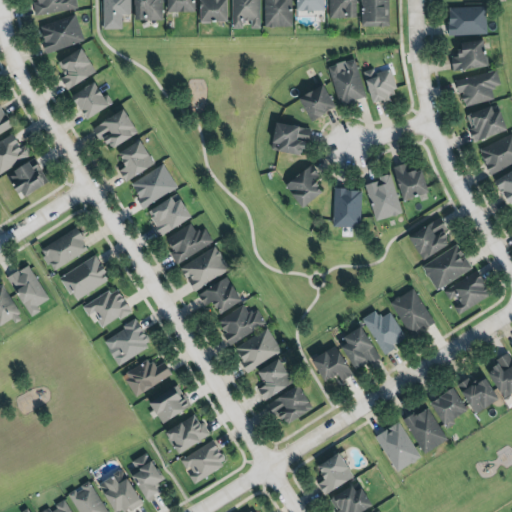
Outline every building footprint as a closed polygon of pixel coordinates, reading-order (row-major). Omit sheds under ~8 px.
[(33,4),(35,18),(78,10),(76,0),(36,0),(37,3),(33,4)] [(101,0),(101,30),(121,30),(121,15),(129,15),(129,0),(101,0)] [(131,0),(132,21),(161,21),(160,0),(131,0)] [(168,0),(195,0),(196,9),(198,9),(198,11),(196,11),(196,14),(185,15),(179,14),(172,14),(168,15),(168,0)] [(200,0),(228,0),(228,24),(201,25),(200,0)] [(232,0),(260,0),(261,30),(251,30),(251,22),(242,22),(242,30),(233,30),(232,0)] [(264,0),(292,0),(292,28),(277,28),(273,30),(270,28),(265,28),(264,0)] [(293,0),(293,12),(321,12),(321,0),(293,0)] [(354,0),(327,0),(327,18),(354,19),(354,0)] [(389,27),(389,0),(361,0),(362,12),(362,28),(380,28),(383,29),(384,28),(385,27),(389,27)] [(486,35),(486,8),(449,9),(449,21),(448,32),(448,37),(486,35)] [(40,28),(45,42),(42,44),(46,56),(85,42),(75,15),(40,28)] [(462,46),(483,43),(489,67),(487,69),(470,73),(453,74),(452,66),(451,59),(457,58),(457,53),(462,53),(462,46)] [(58,64),(82,49),(98,74),(75,88),(68,92),(61,80),(68,76),(67,72),(65,71),(63,71),(58,64)] [(328,69),(339,105),(342,104),(343,108),(356,104),(355,101),(366,98),(354,61),(346,64),(348,72),(340,74),(337,66),(328,69)] [(374,106),(367,83),(363,73),(373,69),(375,75),(391,70),(397,90),(394,91),(395,97),(389,99),(390,103),(385,105),(384,103),(380,105),(374,106)] [(499,85),(496,70),(454,80),(461,107),(494,99),(491,87),(499,85)] [(87,123),(110,109),(109,107),(113,104),(108,96),(102,99),(94,86),(73,99),(87,123)] [(300,101),(313,124),(327,116),(326,115),(335,109),(323,88),(300,101)] [(473,141),(505,130),(496,104),(464,115),(473,141)] [(0,106),(5,115),(7,116),(14,127),(12,128),(12,129),(0,136),(0,106)] [(135,132),(121,109),(92,127),(106,150),(135,132)] [(301,156),(306,128),(273,122),(268,150),(301,156)] [(479,150),(511,133),(511,166),(490,178),(486,173),(482,162),(479,150)] [(0,142),(13,134),(21,146),(25,146),(26,148),(28,148),(30,151),(30,153),(31,155),(29,156),(30,158),(0,175),(0,142)] [(117,155),(140,141),(155,166),(127,183),(120,172),(125,170),(117,155)] [(20,198),(46,180),(30,157),(4,176),(20,198)] [(394,168),(407,164),(410,172),(415,170),(416,173),(422,171),(429,192),(405,201),(394,168)] [(311,179),(317,176),(310,165),(283,182),(297,207),(320,194),(311,179)] [(132,185),(163,166),(178,189),(143,211),(137,199),(139,198),(137,195),(132,185)] [(511,199),(511,169),(492,179),(503,203),(511,199)] [(402,213),(398,215),(396,217),(395,218),(393,217),(377,222),(365,186),(371,186),(377,184),(379,187),(382,186),(379,179),(384,179),(388,177),(389,179),(391,176),(402,213)] [(335,189),(333,228),(361,230),(362,191),(346,191),(346,189),(335,189)] [(149,214),(177,196),(181,203),(192,221),(172,234),(171,232),(161,239),(158,234),(154,228),(155,227),(149,214)] [(406,236),(420,260),(447,243),(439,231),(444,228),(437,217),(406,236)] [(85,235),(78,224),(40,248),(45,254),(42,256),(48,264),(50,262),(55,270),(89,248),(82,238),(85,235)] [(166,241),(174,253),(170,255),(177,266),(214,243),(206,231),(201,234),(200,232),(196,234),(191,225),(166,241)] [(420,266),(434,290),(470,269),(455,245),(420,266)] [(195,292),(231,269),(222,255),(222,253),(220,251),(218,250),(215,246),(180,268),(183,275),(191,286),(195,292)] [(60,277),(96,253),(103,262),(105,265),(107,270),(104,271),(106,273),(108,278),(77,300),(72,292),(71,293),(60,277)] [(36,306),(47,299),(27,264),(5,277),(29,317),(39,311),(36,306)] [(457,315),(489,294),(475,271),(445,289),(455,305),(452,307),(457,315)] [(196,295),(227,277),(242,303),(222,315),(218,310),(216,311),(213,305),(205,310),(196,295)] [(0,327),(20,315),(0,284),(0,327)] [(82,305),(108,289),(110,293),(118,288),(132,311),(120,318),(119,316),(102,326),(98,319),(99,318),(95,311),(88,315),(82,305)] [(414,288),(436,324),(412,339),(389,303),(394,300),(395,299),(397,296),(400,297),(414,288)] [(265,326),(257,309),(247,314),(243,306),(215,320),(227,344),(265,326)] [(388,312),(378,318),(374,310),(360,319),(382,356),(395,348),(392,345),(404,338),(388,312)] [(148,346),(146,343),(150,340),(143,329),(141,324),(137,320),(135,317),(123,325),(125,328),(105,341),(110,348),(109,349),(119,365),(148,346)] [(377,358),(359,326),(336,339),(353,371),(377,358)] [(236,348),(267,330),(282,352),(248,374),(245,370),(241,363),(243,362),(236,353),(236,348)] [(353,377),(335,348),(326,354),(326,355),(312,364),(325,385),(329,383),(331,381),(332,383),(339,379),(343,384),(348,382),(353,377)] [(511,391),(511,362),(508,355),(484,368),(500,398),(511,391)] [(122,374),(135,396),(170,376),(162,363),(153,368),(148,359),(122,374)] [(256,389),(262,400),(291,383),(277,359),(255,371),(263,385),(256,389)] [(497,398),(482,377),(471,384),(466,377),(454,386),(474,414),(497,398)] [(189,406),(176,384),(146,402),(160,424),(189,406)] [(430,400),(443,391),(449,386),(453,384),(468,407),(452,417),(456,422),(447,428),(439,414),(433,405),(430,400)] [(266,411),(280,428),(297,426),(309,414),(306,399),(301,388),(266,411)] [(424,451),(448,438),(428,407),(425,410),(424,408),(414,414),(414,412),(408,414),(403,418),(424,451)] [(162,432),(175,454),(207,436),(195,413),(162,432)] [(374,435),(394,472),(419,459),(398,422),(374,435)] [(212,439),(181,459),(196,481),(226,457),(212,439)] [(320,458),(326,471),(319,480),(326,493),(355,472),(337,446),(320,458)] [(146,451),(133,460),(136,465),(130,469),(133,477),(149,501),(157,497),(154,492),(160,488),(155,481),(164,475),(152,457),(151,458),(146,451)] [(99,483),(105,479),(105,478),(114,472),(118,469),(120,469),(123,468),(129,476),(142,497),(141,498),(143,502),(132,510),(130,507),(125,510),(123,506),(116,510),(99,483)] [(80,511),(69,493),(76,488),(77,491),(82,488),(80,484),(90,478),(111,511),(80,511)] [(333,498),(338,511),(354,511),(371,502),(360,480),(333,498)] [(73,511),(64,498),(55,504),(58,508),(52,511),(49,507),(40,511),(73,511)]
